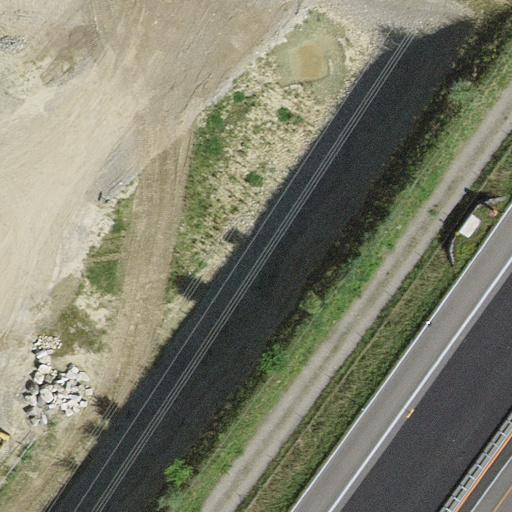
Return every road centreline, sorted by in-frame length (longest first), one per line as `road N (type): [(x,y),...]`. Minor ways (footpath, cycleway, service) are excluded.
road 1 (track): [(216,511),(511,107)]
road 2 (motorway): [(511,339),(387,511)]
